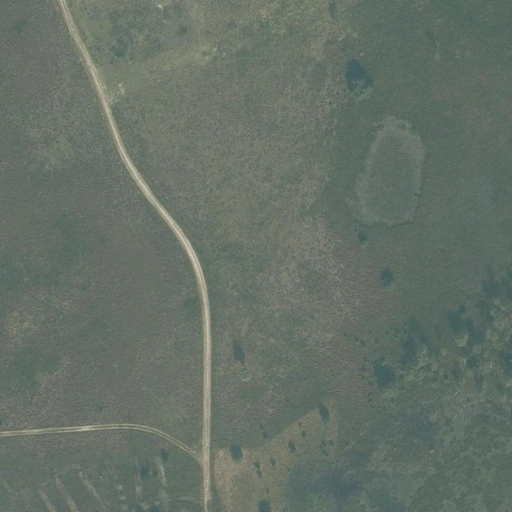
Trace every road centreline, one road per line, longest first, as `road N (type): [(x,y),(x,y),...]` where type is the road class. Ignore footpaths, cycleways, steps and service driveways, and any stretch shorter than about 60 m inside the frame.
road 1 (track): [(60,0),(132,172),(198,269),(206,314),(206,457)]
road 2 (track): [(0,434),(129,425),(206,457)]
